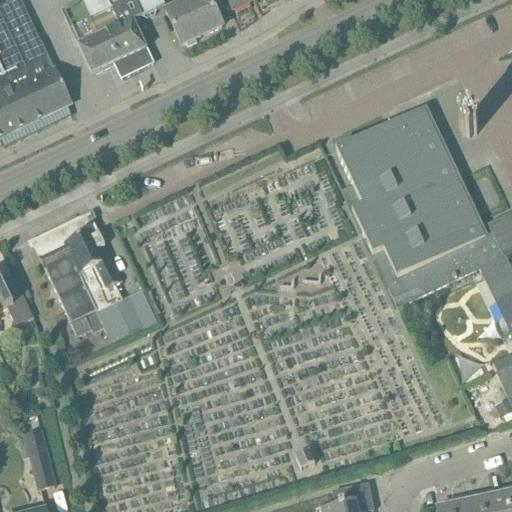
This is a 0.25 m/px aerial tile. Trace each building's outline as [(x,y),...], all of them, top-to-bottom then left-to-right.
[(92,0),(62,14),(92,78),(147,52),(133,24),(143,19),(147,21),(155,17),(156,13),(166,8),(162,0),(92,0)] [(209,0),(198,0),(166,15),(182,48),(223,29),(209,0)] [(263,0),(226,0),(233,14),(263,0)] [(263,0),(268,10),(288,0),(263,0)] [(69,109),(70,105),(42,44),(37,46),(23,16),(19,18),(13,5),(0,10),(0,83),(22,131),(69,109)] [(0,141),(22,131),(0,83),(0,141)] [(398,311),(480,272),(505,259),(511,255),(511,216),(482,231),(425,111),(336,153),(363,210),(352,216),(398,311)] [(460,130),(464,139),(467,137),(469,140),(477,136),(475,133),(479,131),(475,123),(471,125),(470,122),(461,126),(463,129),(460,130)] [(138,238),(194,214),(185,194),(130,218),(138,238)] [(91,219),(32,247),(45,274),(46,274),(76,339),(91,332),(93,336),(105,331),(111,343),(142,328),(145,334),(159,328),(142,294),(123,303),(116,288),(122,285),(91,219)] [(511,273),(505,259),(480,272),(511,338),(511,368),(496,376),(509,403),(511,401),(511,273)] [(0,316),(7,313),(15,331),(33,322),(14,281),(3,286),(0,279),(0,316)] [(511,409),(509,404),(497,409),(503,422),(511,417),(511,409)] [(41,434),(25,438),(40,494),(55,490),(41,434)] [(309,454),(296,459),(301,471),(314,466),(309,454)] [(325,511),(372,511),(368,488),(332,496),(336,510),(325,511)] [(511,511),(511,489),(502,492),(503,498),(494,500),(496,511),(511,511)] [(464,511),(496,511),(494,500),(493,494),(477,497),(478,503),(463,506),(464,511)] [(464,511),(463,506),(462,500),(446,504),(448,510),(437,511),(464,511)]
